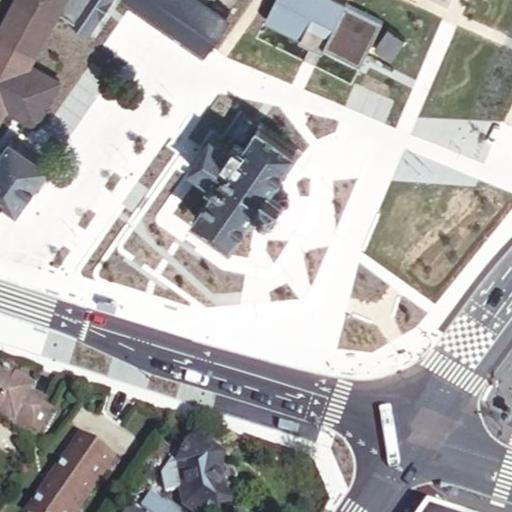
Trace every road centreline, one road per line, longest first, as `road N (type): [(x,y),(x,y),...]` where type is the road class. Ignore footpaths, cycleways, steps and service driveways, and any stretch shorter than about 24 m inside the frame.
road 1 (residential): [(336,408),(0,296)]
road 2 (unknown): [(238,74),(388,164)]
road 3 (secondary): [(411,436),(511,295)]
